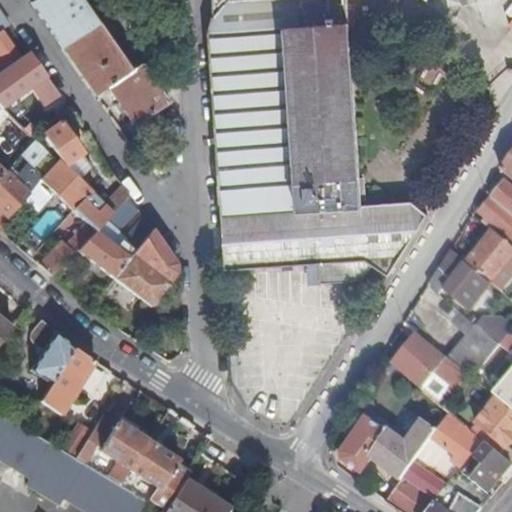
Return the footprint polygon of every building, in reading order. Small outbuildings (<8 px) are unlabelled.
[(108,87),(135,126),(168,103),(141,64),(131,70),(82,0),(35,0),(32,2),(97,95),(108,87)] [(211,0),(213,17),(209,32),(226,269),(320,264),(321,283),(362,283),(373,267),(388,278),(428,216),(412,205),(364,207),(348,0),(211,0)] [(0,31),(2,30),(10,24),(0,10),(0,31)] [(0,67),(19,54),(2,30),(0,31),(0,67)] [(34,135),(61,116),(37,81),(21,57),(0,71),(0,96),(19,82),(41,113),(25,124),(34,135)] [(62,166),(77,180),(83,173),(70,161),(82,153),(60,122),(44,135),(64,165),(62,166)] [(20,155),(28,162),(33,167),(47,151),(34,139),(20,155)] [(511,158),(502,172),(511,178),(511,158)] [(57,161),(43,177),(40,180),(73,210),(89,192),(77,180),(62,166),(57,161)] [(17,175),(15,173),(11,177),(28,194),(31,191),(39,179),(40,180),(43,177),(33,167),(28,162),(17,175)] [(11,177),(15,173),(9,167),(3,174),(0,176),(0,225),(6,219),(28,194),(11,177)] [(500,190),(494,198),(511,212),(511,185),(507,181),(500,190)] [(122,186),(102,205),(112,214),(129,196),(122,186)] [(89,192),(73,210),(86,222),(65,245),(62,242),(38,266),(52,277),(77,251),(112,214),(102,205),(89,192)] [(129,196),(112,214),(77,251),(114,279),(114,278),(130,258),(101,235),(110,225),(113,228),(136,205),(129,196)] [(499,231),(497,233),(511,245),(511,215),(491,199),(485,207),(479,214),(499,231)] [(152,229),(143,216),(126,239),(137,249),(152,229)] [(14,226),(6,219),(0,225),(0,232),(5,237),(14,226)] [(130,258),(114,278),(150,306),(177,272),(176,263),(152,229),(137,249),(130,258)] [(492,283),(511,258),(511,245),(497,233),(495,231),(481,248),(469,263),(492,283)] [(25,254),(31,259),(35,254),(30,249),(25,254)] [(445,263),(441,269),(435,280),(447,290),(472,310),(493,285),(467,265),(468,263),(453,250),(445,263)] [(435,280),(430,287),(442,296),(447,290),(435,280)] [(444,308),(448,301),(442,296),(430,287),(424,297),(444,308)] [(0,341),(11,328),(0,319),(0,313),(2,311),(0,309),(0,341)] [(473,322),(465,315),(455,327),(469,337),(478,326),(473,322)] [(510,334),(511,330),(511,324),(503,318),(500,323),(495,320),(490,327),(486,324),(482,329),(502,345),(510,334)] [(36,348),(41,350),(54,331),(47,326),(39,320),(30,332),(29,336),(29,338),(30,342),(32,345),(36,348)] [(482,329),(478,326),(469,337),(465,342),(451,359),(471,374),(475,378),(502,345),(482,329)] [(74,346),(54,331),(41,350),(29,371),(50,384),(74,346)] [(451,359),(419,333),(407,350),(395,365),(424,390),(425,388),(441,402),(450,391),(456,395),(471,374),(451,359)] [(511,353),(511,335),(510,334),(502,345),(511,353)] [(74,346),(50,384),(39,401),(61,416),(96,362),(74,346)] [(488,404),(492,407),(499,398),(495,395),(488,404)] [(499,398),(492,407),(473,431),(485,441),(489,444),(503,455),(511,444),(511,443),(511,408),(505,403),(499,398)] [(0,459),(29,477),(25,484),(58,503),(62,497),(86,511),(142,511),(149,501),(132,491),(122,485),(47,439),(0,411),(0,459)] [(89,438),(96,442),(103,447),(102,449),(118,460),(109,474),(123,484),(150,441),(129,428),(105,413),(92,434),(89,438)] [(439,430),(433,439),(457,457),(453,463),(463,470),(485,441),(473,431),(452,413),(439,430)] [(370,457),(387,432),(367,417),(355,435),(342,452),(344,461),(351,466),(360,473),(370,457)] [(408,444),(388,430),(387,432),(370,457),(402,481),(416,463),(433,439),(439,430),(425,420),(408,444)] [(89,438),(92,434),(80,426),(66,448),(78,455),(89,438)] [(85,459),(96,442),(89,438),(78,455),(85,459)] [(158,489),(150,501),(162,508),(166,511),(186,480),(189,475),(176,466),(179,460),(166,452),(150,441),(123,484),(122,485),(132,491),(141,478),(158,489)] [(511,475),(511,462),(503,455),(489,444),(465,474),(489,493),(501,479),(506,483),(511,475)] [(511,445),(511,444),(503,455),(511,462),(511,445)] [(450,486),(416,463),(402,481),(387,502),(402,511),(430,511),(439,499),(450,486)] [(462,472),(450,486),(439,499),(430,511),(481,511),(494,497),(489,493),(465,474),(462,472)] [(230,511),(232,510),(186,480),(166,511),(162,508),(159,511),(230,511)]
